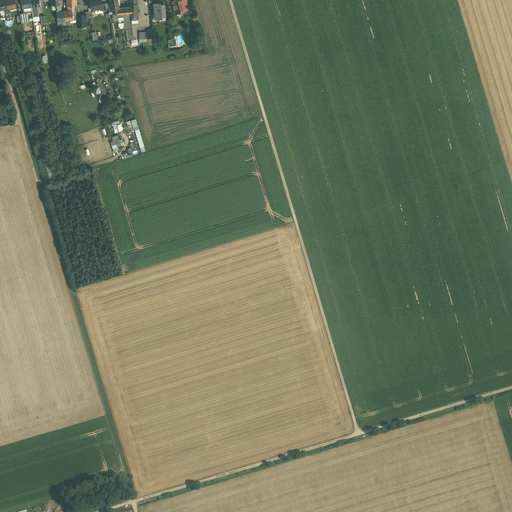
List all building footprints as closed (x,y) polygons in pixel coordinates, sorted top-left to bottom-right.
[(0,0),(0,8),(3,8),(5,12),(10,11),(10,8),(9,6),(8,7),(5,0),(0,0)] [(5,0),(8,7),(9,6),(10,8),(16,6),(14,0),(5,0)] [(101,0),(90,0),(91,10),(102,9),(102,4),(101,0)] [(110,0),(112,12),(112,13),(118,12),(117,9),(119,8),(117,0),(110,0)] [(181,0),(178,0),(176,1),(175,0),(173,0),(172,2),(176,13),(184,10),(182,2),(181,0)] [(161,2),(153,2),(155,18),(159,18),(162,18),(162,16),(165,16),(164,3),(161,3),(161,2)] [(76,5),(67,5),(68,11),(64,11),(65,20),(77,19),(77,15),(76,5)] [(130,7),(119,8),(117,9),(118,12),(118,16),(123,16),(131,15),(130,7)] [(137,7),(130,7),(131,15),(137,14),(137,11),(140,11),(140,9),(137,9),(137,7)] [(10,11),(5,12),(6,17),(7,20),(13,19),(10,11)] [(61,11),(57,11),(57,20),(65,20),(64,11),(61,11)] [(27,12),(20,13),(21,20),(28,20),(27,12)] [(123,16),(118,16),(118,12),(112,13),(113,17),(114,21),(118,21),(119,22),(123,22),(123,16)] [(80,15),(77,15),(77,19),(77,26),(86,25),(86,18),(86,14),(80,15)] [(131,15),(123,16),(123,22),(124,28),(132,27),(132,22),(131,19),(131,15)] [(13,76),(14,82),(23,79),(22,74),(13,76)] [(141,152),(145,151),(136,117),(127,120),(130,131),(135,129),(141,152)] [(114,131),(122,130),(120,119),(112,120),(114,131)] [(112,148),(124,145),(122,138),(119,139),(118,134),(111,136),(113,140),(110,141),(112,148)]
